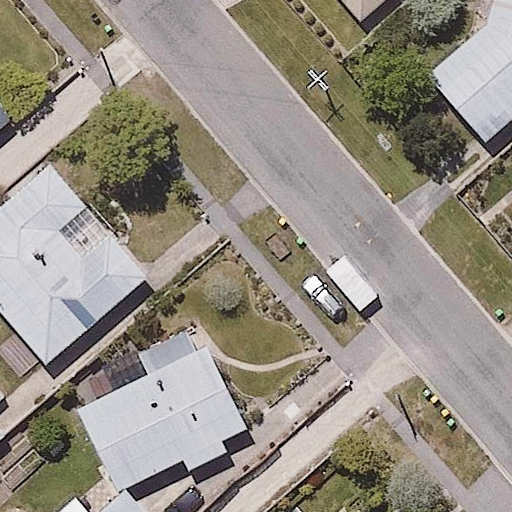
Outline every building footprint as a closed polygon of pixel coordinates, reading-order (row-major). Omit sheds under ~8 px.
[(386,0),(338,0),(359,24),(386,0)] [(511,117),(511,0),(476,0),(469,36),(421,78),(480,146),(511,117)] [(0,125),(16,112),(0,92),(0,125)] [(148,268),(46,154),(0,195),(0,302),(49,357),(148,268)] [(248,414),(205,312),(135,342),(142,360),(76,388),(115,481),(177,454),(182,465),(229,445),(221,426),(248,414)] [(0,433),(12,423),(0,408),(0,433)] [(351,511),(321,479),(285,511),(351,511)] [(102,511),(94,511),(74,489),(48,511),(156,511),(132,485),(102,511)]
